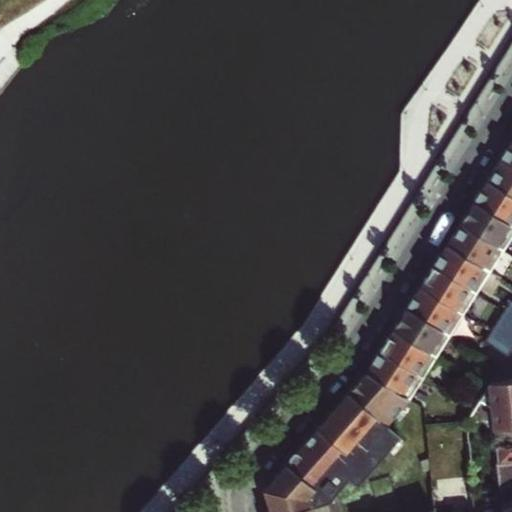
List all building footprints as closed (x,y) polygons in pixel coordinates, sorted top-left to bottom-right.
[(511,138),(506,147),(498,159),(511,167),(511,138)] [(511,167),(498,159),(493,168),(485,180),(511,197),(511,167)] [(511,197),(485,180),(478,191),(471,203),(511,227),(511,197)] [(511,237),(511,227),(471,203),(464,213),(459,222),(504,250),(511,237)] [(504,250),(459,222),(453,232),(445,244),(490,272),(504,250)] [(490,272),(445,244),(439,254),(432,265),(477,293),(490,272)] [(477,293),(432,265),(426,276),(419,286),(464,314),(477,293)] [(464,314),(419,286),(414,294),(406,308),(417,315),(450,336),(464,314)] [(511,301),(510,301),(484,342),(508,356),(511,349),(511,301)] [(417,315),(406,308),(401,316),(393,329),(436,357),(450,336),(417,315)] [(436,357),(393,329),(386,340),(380,350),(423,378),(436,357)] [(423,378),(380,350),(374,359),(367,371),(409,399),(423,378)] [(263,488),(270,511),(433,511),(434,509),(427,511),(400,511),(396,498),(376,505),(378,511),(331,511),(331,509),(349,485),(358,492),(398,441),(384,430),(409,399),(367,371),(263,488)] [(511,381),(489,384),(489,386),(491,404),(495,461),(511,458),(511,381)] [(491,404),(489,386),(481,398),(491,404)] [(430,469),(428,458),(419,461),(424,472),(430,469)] [(511,458),(495,461),(497,486),(511,484),(511,458)] [(498,511),(498,506),(497,488),(491,489),(492,496),(486,497),(486,502),(483,502),(478,508),(478,511),(498,511)] [(511,511),(511,500),(498,506),(498,511),(511,511)]
